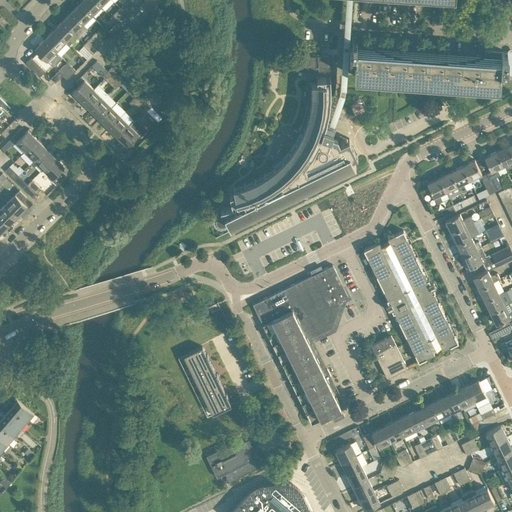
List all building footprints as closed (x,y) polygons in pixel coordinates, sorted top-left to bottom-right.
[(92,14),(101,5),(95,0),(82,0),(80,2),(92,14)] [(83,23),(92,14),(80,2),(71,11),(83,23)] [(133,3),(129,7),(134,12),(138,7),(133,3)] [(128,18),(132,14),(123,5),(119,9),(128,18)] [(124,22),(128,18),(119,9),(114,13),(124,22)] [(74,32),(83,23),(71,11),(62,20),(74,32)] [(119,27),(124,22),(114,13),(110,18),(119,27)] [(69,37),(74,32),(62,20),(53,29),(65,41),(69,45),(72,41),(69,37)] [(56,50),(65,41),(53,29),(44,38),(56,50)] [(101,44),(105,40),(96,31),(92,36),(101,44)] [(97,49),(101,44),(92,36),(88,40),(97,49)] [(356,46),(357,37),(353,37),(352,46),(351,46),(351,49),(350,57),(356,57),(355,75),(500,86),(501,69),(507,70),(507,67),(511,67),(511,51),(488,50),(487,56),(483,55),(483,59),(375,52),(375,48),(356,46)] [(60,54),(56,50),(44,38),(35,47),(34,46),(34,47),(51,63),(60,54)] [(92,53),(97,49),(88,40),(83,44),(92,53)] [(329,55),(317,56),(318,64),(318,71),(325,70),(330,70),(330,67),(329,55)] [(32,56),(26,61),(26,62),(40,76),(45,70),(32,56)] [(315,56),(305,56),(305,64),(305,71),(315,71),(315,64),(315,56)] [(95,67),(103,74),(108,69),(97,59),(86,72),(88,74),(95,67)] [(55,82),(72,65),(67,61),(58,70),(51,78),(55,82)] [(67,79),(76,70),(72,65),(55,82),(63,75),(67,79)] [(108,80),(116,71),(112,66),(103,75),(108,80)] [(112,84),(121,75),(116,71),(108,80),(112,84)] [(116,88),(125,79),(121,75),(112,84),(116,88)] [(331,95),(331,82),(331,76),(317,77),(317,82),(312,82),(309,82),(308,99),(305,115),(299,131),(300,132),(293,144),(283,156),(273,166),(274,168),(262,176),(249,182),(235,187),(235,186),(234,186),(235,192),(230,193),(233,204),(221,207),(221,208),(223,214),(223,215),(219,216),(217,218),(216,220),(216,222),(217,225),(219,226),(221,227),(224,226),(230,223),(231,226),(356,165),(352,157),(358,155),(349,138),(341,142),(338,136),(332,134),(336,124),(332,123),(326,121),(329,108),(331,95)] [(82,100),(94,88),(85,79),(73,91),(82,100)] [(91,109),(103,97),(94,88),(82,100),(91,109)] [(134,106),(143,98),(138,93),(129,102),(134,106)] [(10,107),(0,97),(0,96),(0,109),(2,108),(6,111),(10,107)] [(100,118),(112,106),(103,97),(91,109),(100,118)] [(138,111),(147,102),(143,98),(134,106),(138,111)] [(142,115),(151,106),(147,102),(138,111),(142,115)] [(109,127),(121,115),(112,106),(100,118),(109,127)] [(118,136),(130,124),(121,115),(109,127),(118,136)] [(118,136),(127,145),(139,133),(142,136),(148,130),(135,118),(130,124),(118,136)] [(18,123),(14,120),(14,119),(5,128),(9,133),(18,123)] [(30,128),(29,128),(26,131),(22,127),(13,136),(17,140),(16,141),(26,150),(38,138),(29,129),(30,128)] [(5,136),(9,133),(5,128),(1,132),(5,136)] [(35,159),(47,147),(38,138),(26,150),(35,159)] [(504,165),(511,160),(511,151),(508,144),(497,150),(504,165)] [(44,168),(56,156),(47,147),(35,159),(32,162),(35,165),(38,162),(44,168)] [(506,170),(504,165),(497,150),(485,156),(492,171),(487,173),(496,190),(502,187),(498,178),(497,176),(500,174),(500,173),(506,170)] [(66,175),(61,169),(64,165),(56,156),(44,168),(53,177),(51,179),(57,184),(66,175)] [(482,173),(479,168),(475,159),(463,165),(470,179),(482,173)] [(5,170),(14,179),(19,174),(10,165),(5,170)] [(470,179),(463,165),(451,170),(458,185),(461,191),(467,188),(464,182),(470,179)] [(449,197),(461,191),(458,185),(451,170),(439,176),(446,191),(449,197)] [(490,193),(496,190),(487,173),(482,175),(484,179),(483,180),(490,193)] [(437,203),(449,197),(446,191),(439,176),(427,182),(437,203)] [(41,189),(32,180),(28,184),(37,193),(41,189)] [(33,197),(37,193),(28,184),(24,188),(33,197)] [(501,197),(511,191),(511,189),(510,185),(498,191),(501,197)] [(23,201),(27,197),(20,189),(5,204),(17,216),(27,205),(23,201)] [(503,202),(511,198),(511,191),(501,197),(503,202)] [(465,199),(467,204),(476,200),(474,194),(465,199)] [(506,208),(511,205),(511,198),(503,202),(506,208)] [(459,209),(467,204),(465,199),(456,203),(459,209)] [(0,214),(9,224),(17,216),(5,204),(0,208),(0,214)] [(456,210),(453,204),(441,209),(444,216),(456,210)] [(481,217),(493,211),(490,206),(479,211),(481,217)] [(451,232),(473,221),(470,215),(463,219),(460,212),(445,219),(451,232)] [(0,231),(0,232),(9,224),(0,214),(0,231)] [(479,232),(475,224),(473,221),(451,232),(457,243),(471,236),(479,232)] [(504,234),(501,228),(499,223),(485,230),(488,235),(491,241),(504,234)] [(424,270),(424,269),(423,269),(416,256),(417,255),(414,256),(411,251),(414,250),(414,249),(413,249),(410,243),(411,242),(410,242),(407,243),(405,238),(408,237),(407,236),(403,229),(388,237),(390,241),(382,245),(380,241),(364,249),(367,256),(367,257),(370,255),(373,260),(370,262),(371,262),(374,269),(373,269),(376,268),(379,273),(376,275),(377,275),(384,289),(383,289),(383,290),(386,288),(389,293),(386,295),(387,295),(388,298),(387,299),(389,302),(388,303),(391,309),(392,308),(393,312),(395,311),(396,314),(395,315),(396,315),(399,320),(398,320),(399,321),(406,334),(405,335),(406,335),(409,340),(408,340),(408,341),(409,341),(412,347),(412,348),(415,347),(417,352),(414,353),(415,354),(419,361),(435,353),(433,349),(440,345),(442,349),(458,341),(455,334),(455,333),(452,335),(450,330),(453,328),(452,328),(448,321),(449,321),(449,320),(446,322),(443,317),(446,315),(445,315),(439,301),(439,300),(436,302),(433,297),(436,295),(434,292),(435,291),(433,288),(434,287),(433,287),(431,282),(432,282),(431,281),(431,282),(429,278),(428,279),(426,276),(427,275),(426,275),(423,276),(421,271),(424,270)] [(463,255),(477,248),(471,236),(457,243),(463,255)] [(485,265),(511,250),(511,249),(509,244),(492,253),(493,254),(490,255),(489,254),(486,255),(481,246),(477,248),(463,255),(469,267),(483,260),(485,265)] [(488,269),(488,270),(497,265),(497,266),(499,265),(507,262),(511,258),(511,250),(485,265),(487,269),(488,269)] [(346,405),(341,407),(307,339),(332,326),(340,304),(338,299),(348,294),(333,264),(253,303),(312,422),(332,413),(334,418),(345,413),(342,408),(347,405),(346,405)] [(491,275),(488,270),(488,269),(487,269),(473,276),(479,288),(494,281),(500,278),(497,272),(491,275)] [(485,300),(499,293),(494,281),(479,288),(485,300)] [(490,311),(505,304),(499,293),(485,300),(490,311)] [(218,301),(209,305),(212,311),(220,306),(218,301)] [(511,315),(511,309),(508,311),(505,304),(490,311),(496,324),(511,315)] [(228,321),(222,310),(221,308),(216,310),(223,324),(228,321)] [(502,333),(511,328),(511,324),(510,321),(499,327),(502,333)] [(387,377),(407,367),(391,334),(387,336),(386,335),(384,336),(385,337),(371,344),(387,377)] [(189,364),(207,355),(203,346),(202,345),(184,354),(184,355),(189,364)] [(189,364),(194,374),(212,365),(207,355),(189,364)] [(194,374),(198,384),(217,375),(212,365),(194,374)] [(198,384),(203,393),(222,384),(217,375),(198,384)] [(479,379),(467,385),(474,400),(478,407),(490,401),(486,394),(479,379)] [(203,393),(208,403),(226,394),(222,384),(203,393)] [(462,405),(474,400),(467,385),(455,391),(462,405)] [(450,411),(462,405),(455,391),(443,397),(450,411)] [(34,412),(21,401),(13,394),(13,395),(18,399),(14,403),(10,400),(7,403),(30,422),(32,420),(29,418),(34,412)] [(213,413),(231,405),(231,404),(226,394),(208,403),(213,413)] [(438,417),(450,411),(443,397),(431,403),(438,417)] [(490,401),(478,407),(483,419),(495,413),(490,401)] [(29,424),(30,422),(7,403),(5,405),(9,409),(5,414),(21,428),(26,422),(29,424)] [(426,423),(438,417),(431,403),(419,408),(426,423)] [(414,429),(426,423),(419,408),(407,414),(414,429)] [(486,425),(498,419),(495,413),(483,419),(486,425)] [(16,433),(21,428),(5,414),(1,419),(0,417),(0,422),(17,437),(19,436),(16,433)] [(402,435),(414,429),(407,414),(395,420),(402,435)] [(390,441),(402,435),(395,420),(383,426),(390,441)] [(16,439),(17,437),(0,422),(0,435),(8,443),(13,437),(16,439)] [(492,443),(507,436),(501,424),(486,431),(492,443)] [(379,446),(390,441),(383,426),(372,432),(379,446)] [(459,438),(455,429),(453,426),(448,429),(453,441),(459,438)] [(448,429),(437,434),(440,440),(441,439),(442,440),(445,438),(448,443),(453,441),(448,429)] [(363,436),(369,448),(375,445),(369,433),(363,436)] [(437,449),(442,446),(440,440),(437,434),(431,437),(437,449)] [(3,449),(8,443),(0,435),(0,449),(4,453),(6,451),(3,449)] [(498,455),(511,448),(511,447),(507,436),(492,443),(498,455)] [(421,437),(419,438),(421,442),(420,442),(422,446),(426,454),(431,451),(427,442),(426,439),(423,441),(421,437)] [(464,449),(476,443),(474,437),(462,443),(464,449)] [(229,481),(236,478),(262,465),(249,439),(240,443),(238,439),(207,455),(217,476),(225,473),(229,481)] [(342,461),(356,454),(350,442),(336,449),(342,461)] [(420,457),(426,454),(420,442),(415,445),(420,457)] [(467,454),(471,452),(479,448),(476,443),(464,449),(467,454)] [(504,467),(511,463),(511,448),(498,455),(504,467)] [(412,461),(408,452),(406,449),(401,451),(407,464),(412,461)] [(401,466),(407,464),(401,451),(395,454),(401,466)] [(348,473),(362,466),(356,454),(342,461),(348,473)] [(485,461),(482,460),(473,457),(471,462),(483,467),(485,461)] [(395,471),(397,465),(385,460),(383,466),(395,471)] [(481,473),(483,467),(471,462),(469,468),(481,473)] [(354,485),(368,478),(362,466),(348,473),(354,485)] [(393,476),(395,471),(383,466),(381,472),(393,476)] [(471,479),(466,469),(465,467),(459,469),(465,481),(471,479)] [(460,484),(465,481),(459,469),(454,472),(460,484)] [(452,488),(450,485),(446,476),(440,479),(446,491),(452,488)] [(359,497),(374,490),(368,478),(354,485),(359,497)] [(390,490),(402,484),(399,479),(387,484),(390,490)] [(441,494),(446,491),(440,479),(435,481),(441,494)] [(312,511),(304,494),(301,490),(300,488),(298,486),(297,485),(296,484),(293,483),(291,481),(288,481),(287,481),(285,480),(282,480),(264,482),(261,483),(259,484),(257,484),(255,485),(253,486),(251,488),(250,489),(248,491),(229,511),(312,511)] [(390,490),(392,495),(405,490),(402,484),(390,490)] [(435,496),(434,493),(429,484),(424,487),(430,499),(435,496)] [(503,497),(497,485),(491,488),(497,500),(503,497)] [(475,493),(482,507),(495,501),(487,487),(475,493)] [(365,509),(380,502),(374,490),(359,497),(365,509)] [(424,502),(423,499),(418,490),(413,492),(419,504),(424,502)] [(413,507),(419,504),(413,492),(407,495),(413,507)] [(470,511),(472,511),(482,507),(475,493),(463,499),(470,511)] [(455,511),(470,511),(463,499),(452,504),(455,511)]
